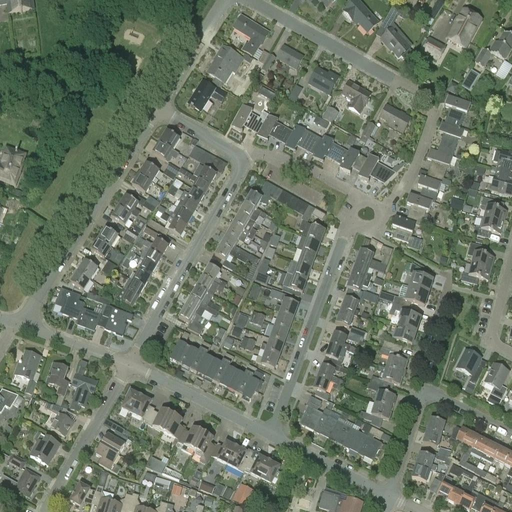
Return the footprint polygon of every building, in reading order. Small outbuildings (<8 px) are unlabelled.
[(6,0),(7,6),(8,15),(35,11),(32,0),(6,0)] [(327,8),(336,0),(320,0),(321,1),(321,2),(327,8)] [(367,35),(379,24),(357,0),(355,0),(343,12),(353,23),(355,21),(367,35)] [(444,4),(438,0),(427,18),(428,18),(430,20),(433,21),(444,4)] [(465,50),(480,21),(462,11),(447,40),(465,50)] [(261,46),(269,34),(241,17),(234,29),(252,40),(248,46),(246,45),(243,51),(253,57),(260,45),(261,46)] [(413,54),(409,50),(410,49),(412,46),(404,37),(402,39),(393,29),(381,39),(398,60),(401,57),(406,63),(410,59),(413,54)] [(482,50),(474,64),(483,69),(491,56),(503,63),(511,48),(511,38),(504,33),(498,44),(495,42),(488,54),(482,50)] [(446,48),(428,39),(420,54),(429,58),(427,61),(435,65),(436,62),(438,63),(446,48)] [(252,62),(244,56),(242,59),(223,48),(207,74),(214,79),(211,84),(221,90),(224,85),(231,73),(235,75),(243,62),(250,66),(252,62)] [(297,71),(303,59),(284,48),(277,60),(297,71)] [(268,56),(262,53),(257,63),(263,66),(268,56)] [(266,75),(275,59),(269,56),(260,71),(266,75)] [(329,97),(339,78),(329,73),(328,76),(317,70),(308,85),(329,97)] [(479,77),(470,71),(460,88),(469,93),(479,77)] [(227,95),(216,88),(215,90),(202,83),(188,105),(201,113),(210,99),(220,105),(227,95)] [(360,115),(370,96),(349,84),(342,96),(352,101),(348,108),(360,115)] [(295,87),(288,100),(288,101),(294,104),(301,91),(295,87)] [(258,95),(273,103),(276,98),(261,89),(258,95)] [(451,110),(446,125),(459,130),(465,114),(467,115),(470,105),(448,98),(444,107),(451,110)] [(321,120),(331,126),(338,114),(329,109),(331,106),(326,103),(320,113),(324,115),(322,119),(321,120)] [(245,126),(254,131),(259,134),(266,123),(252,115),(253,113),(243,107),(232,128),(241,133),(245,126)] [(402,135),(411,120),(387,107),(380,119),(390,125),(388,128),(402,135)] [(293,133),(287,130),(276,124),(278,121),(269,116),(266,123),(259,134),(257,137),(266,142),(270,135),(286,145),(293,133)] [(317,117),(314,124),(318,126),(321,120),(322,119),(317,117)] [(378,130),(368,124),(361,137),(372,144),(373,142),(369,139),(370,136),(373,138),(378,130)] [(451,158),(453,152),(457,140),(460,141),(464,131),(459,130),(446,125),(441,124),(438,133),(444,136),(438,153),(438,154),(451,158)] [(297,146),(314,155),(321,143),(304,134),(305,132),(296,127),(293,133),(286,145),(285,147),(294,152),(297,146)] [(159,143),(173,152),(180,140),(167,132),(159,143)] [(349,154),(344,151),(332,145),(334,142),(324,137),(321,143),(314,155),(313,158),(322,163),(325,156),(343,166),(349,154)] [(173,152),(159,143),(152,154),(166,163),(173,152)] [(200,151),(195,148),(194,148),(189,158),(194,161),(200,151)] [(0,181),(14,186),(25,156),(6,150),(0,166),(0,181)] [(199,164),(205,154),(200,151),(194,161),(199,164)] [(352,168),(361,173),(368,161),(351,151),(349,154),(343,166),(340,170),(349,175),(352,168)] [(449,168),(448,167),(451,158),(438,154),(438,153),(430,151),(427,160),(433,162),(430,170),(427,180),(427,181),(439,185),(439,184),(450,188),(450,183),(443,180),(446,171),(449,168)] [(492,163),(497,165),(495,171),(511,175),(511,155),(500,152),(500,154),(495,153),(492,163)] [(205,154),(199,164),(205,167),(210,156),(205,154)] [(180,156),(174,160),(179,165),(184,160),(180,156)] [(215,159),(210,156),(205,167),(210,170),(215,159)] [(391,171),(387,169),(379,164),(380,162),(370,157),(368,161),(361,173),(358,178),(367,183),(371,176),(385,184),(396,174),(391,171)] [(220,162),(215,159),(210,170),(215,172),(220,162)] [(139,176),(152,184),(159,173),(146,165),(139,176)] [(179,172),(169,165),(166,170),(176,177),(178,174),(179,172)] [(199,167),(193,177),(210,187),(216,176),(204,170),(199,167)] [(485,171),(478,169),(476,175),(483,177),(485,171)] [(173,182),(176,177),(166,170),(162,176),(173,182)] [(510,196),(511,190),(511,182),(511,177),(511,175),(495,171),(490,191),(510,196)] [(152,184),(139,176),(132,187),(145,195),(152,184)] [(193,177),(190,181),(196,185),(192,191),(204,197),(210,187),(193,177)] [(437,192),(443,194),(445,188),(444,188),(444,187),(450,189),(450,188),(439,184),(439,185),(427,181),(427,180),(421,178),(417,187),(424,190),(420,199),(430,202),(433,204),(437,192)] [(260,193),(266,197),(272,187),(266,183),(260,193)] [(204,197),(192,191),(189,196),(184,193),(183,194),(172,187),(169,191),(176,195),(181,198),(198,208),(204,197)] [(266,197),(270,199),(272,200),(278,190),(272,187),(266,197)] [(278,190),(272,200),(277,203),(283,193),(278,190)] [(13,197),(21,200),(23,194),(15,191),(13,197)] [(266,206),(270,199),(266,197),(260,193),(258,198),(251,194),(245,204),(256,210),(259,205),(266,206)] [(283,193),(277,203),(283,206),(288,196),(283,193)] [(428,216),(425,216),(430,202),(420,199),(409,195),(406,205),(412,207),(409,216),(407,222),(407,223),(415,226),(421,228),(423,221),(426,222),(427,222),(429,222),(430,220),(430,219),(429,217),(428,216)] [(288,196),(283,206),(288,209),(294,199),(288,196)] [(126,197),(118,208),(132,217),(131,217),(136,220),(140,214),(135,211),(139,205),(126,197)] [(159,204),(148,198),(145,203),(156,209),(159,204)] [(176,209),(192,218),(198,208),(181,198),(178,202),(180,203),(176,209)] [(294,199),(288,209),(293,212),(299,202),(294,199)] [(481,212),(484,213),(483,218),(503,224),(506,213),(502,212),(504,205),(482,199),(479,210),(481,212)] [(461,212),(463,204),(454,201),(452,209),(461,212)] [(299,202),(293,212),(298,215),(304,204),(299,202)] [(145,203),(142,208),(152,215),(156,209),(145,203)] [(258,218),(263,221),(266,217),(256,211),(256,210),(245,204),(239,215),(255,224),(258,218)] [(304,204),(298,215),(303,217),(300,221),(301,221),(309,207),(304,204)] [(301,221),(303,222),(307,225),(307,224),(311,217),(312,217),(315,211),(314,211),(315,210),(309,207),(301,221)] [(132,217),(118,208),(111,219),(125,228),(131,217),(132,217)] [(192,218),(176,209),(173,215),(171,214),(169,218),(186,228),(192,218)] [(315,211),(312,217),(322,223),(325,217),(315,211)] [(256,233),(251,230),(255,224),(239,215),(233,225),(254,237),(256,233)] [(180,239),(186,228),(169,218),(166,223),(172,226),(168,232),(180,239)] [(406,249),(418,253),(421,242),(411,239),(415,226),(407,223),(395,218),(391,228),(398,230),(395,240),(408,245),(406,249)] [(488,241),(490,233),(500,236),(503,224),(483,218),(480,231),(474,229),(473,236),(488,241)] [(150,221),(147,227),(165,237),(168,232),(150,221)] [(272,222),(267,231),(272,234),(277,224),(272,222)] [(307,226),(307,225),(303,222),(302,224),(302,223),(298,232),(302,234),(300,238),(307,240),(320,245),(325,232),(307,226)] [(246,239),(251,242),(254,237),(233,225),(227,236),(243,244),(246,239)] [(132,233),(128,230),(125,235),(135,242),(141,232),(135,228),(132,233)] [(145,235),(152,239),(153,239),(157,234),(146,228),(143,233),(146,235),(145,235)] [(98,241),(111,249),(118,238),(105,229),(98,241)] [(267,244),(271,237),(266,234),(262,242),(263,242),(267,244)] [(121,241),(132,247),(135,242),(125,235),(121,241)] [(250,257),(234,248),(238,242),(243,245),(243,244),(227,236),(221,246),(247,261),(250,257)] [(320,245),(307,240),(300,238),(301,238),(297,250),(316,257),(320,245)] [(111,249),(98,241),(91,252),(104,260),(111,249)] [(145,242),(145,243),(143,242),(141,246),(143,247),(151,252),(162,259),(169,248),(157,241),(153,247),(145,242)] [(265,250),(267,245),(261,242),(259,248),(265,250)] [(384,275),(390,258),(393,251),(382,247),(379,254),(385,256),(382,265),(372,262),(374,256),(373,256),(376,247),(368,244),(365,253),(360,252),(356,264),(384,275)] [(467,257),(472,259),(470,265),(491,270),(494,259),(485,256),(486,249),(470,245),(467,257)] [(229,257),(245,266),(247,261),(221,246),(215,257),(225,263),(229,257)] [(311,270),(316,257),(297,250),(292,263),(298,265),(311,270)] [(145,262),(156,269),(162,259),(151,252),(145,262)] [(274,255),(267,253),(264,258),(272,261),(274,255)] [(447,260),(440,258),(438,266),(445,268),(447,260)] [(78,273),(91,281),(98,270),(85,262),(78,273)] [(139,272),(150,279),(156,269),(145,262),(139,272)] [(118,269),(107,263),(104,267),(115,274),(118,269)] [(121,267),(127,271),(130,267),(124,263),(121,267)] [(371,277),(367,276),(369,270),(384,275),(356,264),(351,276),(370,283),(371,277)] [(294,277),(307,282),(311,270),(298,265),(294,277)] [(409,288),(428,294),(433,281),(423,278),(424,272),(412,265),(409,274),(413,275),(409,288)] [(491,270),(470,265),(467,276),(462,275),(460,282),(472,285),(474,278),(487,282),(491,270)] [(101,273),(111,279),(111,280),(112,279),(115,274),(104,267),(101,273)] [(226,286),(216,280),(220,273),(209,267),(203,278),(224,290),(226,286)] [(136,277),(132,274),(128,281),(144,290),(150,279),(139,272),(136,277)] [(91,281),(78,273),(71,284),(84,292),(91,281)] [(266,287),(269,279),(257,274),(254,282),(266,287)] [(287,275),(282,287),(283,288),(286,288),(302,295),(307,282),(294,277),(294,278),(287,275)] [(378,298),(363,293),(362,294),(360,293),(362,288),(367,290),(370,283),(351,276),(347,289),(351,291),(350,295),(376,305),(378,298)] [(216,291),(221,294),(224,290),(203,278),(197,288),(213,297),(216,291)] [(375,280),(373,285),(379,288),(379,287),(382,288),(383,283),(375,280)] [(123,291),(138,300),(144,290),(128,281),(123,291)] [(220,310),(209,303),(213,297),(197,288),(191,298),(217,314),(220,310)] [(245,292),(238,288),(234,295),(241,299),(245,292)] [(405,302),(394,298),(392,304),(408,309),(410,303),(424,308),(428,294),(409,288),(405,302)] [(61,290),(55,306),(62,309),(60,314),(78,321),(82,310),(83,310),(85,306),(78,303),(80,297),(61,290)] [(123,291),(122,291),(116,301),(132,311),(138,300),(123,291)] [(271,291),(268,299),(281,303),(283,296),(271,291)] [(88,294),(86,300),(98,304),(100,298),(88,294)] [(241,300),(234,295),(229,303),(237,307),(241,300)] [(358,304),(361,305),(363,301),(375,305),(376,305),(350,295),(349,296),(351,297),(350,301),(345,299),(341,312),(356,318),(358,313),(355,312),(358,304)] [(98,304),(102,306),(108,308),(110,302),(100,298),(98,304)] [(204,312),(215,319),(217,314),(191,298),(184,309),(201,318),(204,312)] [(282,309),(276,307),(274,312),(293,319),(298,306),(285,301),(282,309)] [(388,316),(399,320),(397,326),(416,333),(420,319),(404,313),(405,309),(408,310),(408,309),(392,304),(388,316)] [(78,321),(76,327),(95,333),(97,328),(101,317),(109,320),(111,315),(113,310),(108,308),(102,306),(100,311),(99,316),(93,314),(83,310),(82,310),(78,321),(78,322),(78,321)] [(208,323),(201,318),(184,309),(178,320),(189,326),(186,330),(199,337),(204,328),(205,328),(206,327),(207,326),(208,324),(208,323)] [(105,331),(123,338),(127,327),(125,326),(127,322),(131,323),(134,317),(120,312),(113,310),(111,315),(109,320),(105,331)] [(274,313),(280,315),(275,327),(289,332),(293,319),(274,312),(274,313)] [(353,317),(356,318),(341,312),(336,324),(349,329),(353,317)] [(265,318),(253,313),(251,318),(263,323),(265,318)] [(249,324),(261,328),(263,323),(251,318),(249,324)] [(416,333),(397,326),(393,340),(412,346),(416,333)] [(271,340),(284,345),(289,332),(275,327),(271,340)] [(241,331),(234,328),(231,337),(238,339),(241,331)] [(360,339),(362,333),(351,329),(349,335),(360,339)] [(220,330),(216,338),(219,340),(222,341),(226,333),(225,333),(220,330)] [(184,334),(180,341),(186,343),(189,336),(184,334)] [(346,353),(353,356),(355,350),(344,346),(347,339),(334,334),(330,346),(342,351),(347,353),(346,353)] [(359,343),(360,339),(349,335),(346,341),(358,345),(359,343)] [(233,342),(226,339),(222,348),(228,351),(232,347),(233,342)] [(255,343),(243,339),(241,344),(253,348),(255,343)] [(268,347),(262,345),(260,350),(279,358),(284,345),(271,340),(268,347)] [(402,348),(383,343),(381,349),(400,355),(402,348)] [(170,361),(181,367),(190,350),(179,344),(170,361)] [(198,354),(190,350),(181,367),(204,379),(213,361),(206,357),(211,347),(203,344),(198,354)] [(239,349),(251,354),(253,348),(241,344),(239,349)] [(343,359),(339,358),(342,351),(330,346),(325,357),(332,360),(330,365),(340,368),(343,359)] [(381,349),(379,355),(389,358),(386,370),(401,375),(403,371),(405,371),(407,363),(409,357),(400,355),(381,349)] [(257,358),(255,363),(274,371),(279,358),(260,350),(259,351),(266,353),(263,360),(257,358)] [(455,369),(471,377),(468,383),(474,386),(486,364),(480,361),(481,359),(464,351),(455,369)] [(24,398),(31,400),(32,397),(39,376),(34,374),(39,359),(26,355),(23,365),(19,364),(15,377),(29,381),(24,398)] [(204,379),(227,391),(236,373),(229,369),(234,359),(226,355),(221,365),(213,361),(204,379)] [(334,372),(338,374),(340,368),(330,365),(328,369),(322,367),(317,378),(330,383),(335,385),(341,387),(343,383),(332,378),(334,372)] [(56,395),(59,396),(55,407),(60,408),(69,384),(63,382),(67,371),(53,366),(52,369),(51,369),(49,375),(50,375),(47,385),(58,389),(56,395)] [(486,404),(497,410),(507,391),(499,387),(507,373),(493,366),(484,383),(493,388),(486,404)] [(244,377),(236,373),(227,391),(250,402),(255,393),(257,394),(263,384),(260,382),(263,377),(256,373),(257,371),(249,367),(244,377)] [(378,380),(371,378),(370,383),(391,390),(393,384),(400,386),(402,379),(400,379),(401,375),(386,370),(377,367),(376,372),(380,374),(378,380)] [(70,411),(78,414),(80,408),(84,409),(89,394),(93,395),(97,384),(75,376),(71,388),(77,390),(70,411)] [(329,396),(325,395),(330,383),(317,378),(313,390),(316,391),(314,397),(326,403),(329,396)] [(382,388),(391,391),(391,390),(370,383),(368,390),(378,394),(375,405),(390,410),(392,406),(393,406),(396,398),(381,393),(382,388)] [(475,387),(468,384),(463,393),(470,396),(475,387)] [(335,385),(332,390),(339,393),(341,387),(335,385)] [(131,416),(140,398),(134,395),(135,392),(131,390),(121,410),(131,416)] [(0,414),(1,415),(5,408),(10,411),(18,398),(5,393),(0,400),(0,399),(0,414)] [(152,414),(153,412),(147,409),(152,400),(147,398),(145,400),(140,398),(131,416),(147,424),(152,414)] [(311,399),(307,409),(299,425),(305,429),(306,427),(315,431),(323,415),(317,412),(321,404),(311,399)] [(64,438),(72,424),(62,419),(66,412),(60,409),(60,408),(55,407),(52,406),(43,403),(42,405),(44,406),(43,408),(44,409),(44,410),(57,417),(50,430),(64,438)] [(334,407),(329,405),(326,411),(325,411),(323,415),(315,431),(314,433),(320,436),(321,434),(329,438),(337,422),(329,418),(334,407)] [(390,410),(375,405),(371,416),(361,413),(359,419),(371,423),(373,416),(389,421),(391,414),(389,414),(390,410)] [(158,417),(152,414),(147,424),(146,426),(162,434),(171,416),(161,411),(158,417)] [(354,427),(346,423),(349,417),(342,413),(338,420),(337,422),(329,438),(328,440),(335,443),(336,441),(344,446),(352,431),(354,427)] [(183,433),(184,431),(179,428),(182,421),(171,416),(162,434),(178,442),(183,432),(183,433)] [(426,432),(441,437),(445,424),(430,420),(426,432)] [(357,421),(354,427),(359,429),(360,430),(363,424),(357,421)] [(124,431),(113,425),(110,431),(116,434),(121,437),(124,431)] [(359,453),(371,428),(365,425),(361,432),(364,434),(363,435),(358,432),(357,434),(352,431),(344,446),(343,448),(349,451),(350,449),(359,453)] [(382,444),(373,440),(374,438),(380,441),(383,434),(371,428),(359,453),(358,455),(363,457),(363,455),(373,460),(382,444)] [(461,431),(455,428),(450,439),(456,442),(461,431)] [(456,442),(467,447),(457,466),(463,469),(465,464),(466,464),(470,454),(478,438),(473,436),(474,434),(462,428),(461,431),(456,442)] [(183,447),(181,451),(191,457),(194,452),(193,452),(202,434),(192,429),(189,435),(183,433),(183,432),(178,442),(177,444),(183,447)] [(441,437),(426,432),(422,444),(437,449),(441,437)] [(121,437),(116,434),(113,440),(107,436),(101,447),(118,456),(127,441),(121,437)] [(215,449),(210,446),(213,440),(202,434),(193,452),(194,452),(202,457),(199,463),(207,467),(211,459),(210,458),(215,449)] [(32,459),(47,468),(59,447),(38,435),(34,441),(40,445),(32,459)] [(481,459),(489,443),(478,438),(470,454),(481,459)] [(210,458),(211,459),(216,461),(227,466),(236,449),(225,443),(222,450),(216,447),(215,449),(210,458)] [(491,465),(499,449),(489,443),(481,459),(491,465)] [(95,457),(101,460),(98,466),(116,476),(120,470),(112,466),(118,456),(101,447),(95,457)] [(243,475),(244,473),(249,463),(248,463),(243,460),(246,454),(236,449),(227,466),(243,475)] [(439,449),(437,455),(449,458),(451,453),(439,449)] [(504,466),(510,454),(499,449),(491,465),(492,465),(494,461),(504,466)] [(430,472),(435,474),(436,468),(431,466),(433,460),(445,464),(444,467),(448,469),(451,463),(448,461),(449,458),(437,455),(437,456),(434,454),(432,458),(419,454),(415,467),(430,472)] [(511,470),(507,477),(501,488),(506,491),(509,484),(508,484),(511,476),(511,455),(510,454),(504,466),(511,470)] [(21,472),(26,464),(12,456),(7,464),(21,472)] [(244,473),(249,475),(260,481),(269,463),(258,458),(255,464),(249,461),(248,463),(249,463),(244,473)] [(145,469),(150,471),(154,465),(153,464),(155,461),(150,459),(145,469)] [(269,463),(260,481),(277,490),(283,478),(276,474),(279,468),(269,463)] [(476,469),(466,464),(465,464),(463,469),(473,474),(476,469)] [(461,476),(463,472),(452,466),(449,473),(449,475),(458,480),(459,479),(461,476)] [(426,484),(430,472),(415,467),(411,480),(426,484)] [(92,475),(98,479),(101,472),(95,469),(92,475)] [(164,470),(161,476),(169,479),(170,479),(173,473),(165,469),(164,470)] [(484,480),(486,474),(476,469),(473,474),(484,480)] [(2,477),(0,480),(0,490),(13,498),(16,493),(28,500),(33,492),(31,491),(39,479),(25,471),(17,485),(2,477)] [(463,472),(461,476),(472,481),(474,477),(463,472)] [(440,474),(436,481),(434,480),(428,492),(435,496),(441,484),(445,477),(440,474)] [(486,474),(484,480),(495,485),(498,480),(486,474)] [(189,486),(195,489),(198,483),(192,480),(189,486)] [(478,496),(475,501),(470,498),(473,491),(472,491),(476,485),(471,482),(468,489),(458,508),(467,511),(469,511),(471,511),(473,511),(475,511),(482,498),(478,496)] [(201,484),(199,491),(212,496),(214,490),(201,484)] [(95,492),(95,493),(89,491),(79,485),(69,502),(79,508),(83,502),(92,505),(95,492)] [(448,502),(454,490),(443,485),(437,497),(448,502)] [(468,489),(463,486),(459,493),(454,490),(448,502),(458,508),(468,489)] [(108,511),(111,503),(106,502),(102,494),(103,489),(97,487),(95,492),(92,505),(98,507),(96,511),(108,511)] [(182,489),(174,487),(172,494),(180,496),(182,489)] [(234,493),(227,489),(222,499),(229,502),(234,493)] [(254,493),(248,490),(240,506),(246,508),(254,493)] [(195,499),(196,493),(190,491),(188,497),(195,499)] [(318,509),(327,511),(359,511),(362,505),(347,500),(346,504),(338,501),(339,498),(323,493),(318,509)] [(131,497),(126,511),(145,511),(146,511),(141,510),(137,502),(138,497),(132,495),(131,497)] [(126,511),(131,497),(125,496),(124,500),(116,505),(111,503),(108,511),(126,511)] [(494,511),(495,511),(497,506),(482,498),(475,511),(494,511)] [(506,500),(501,498),(497,506),(495,511),(494,511),(501,511),(504,507),(503,506),(506,500)] [(206,499),(204,506),(210,508),(211,508),(213,502),(212,501),(206,499)]
